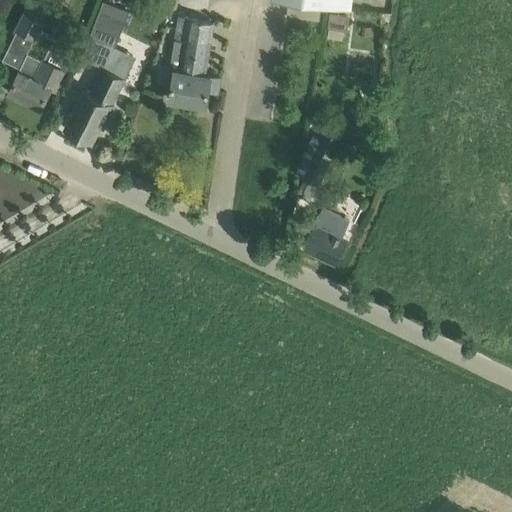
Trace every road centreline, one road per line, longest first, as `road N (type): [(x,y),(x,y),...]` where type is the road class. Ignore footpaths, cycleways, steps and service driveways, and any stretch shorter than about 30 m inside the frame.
road 1 (unclassified): [(511,379),(220,239)]
road 2 (unclassified): [(220,239),(0,136)]
road 3 (residential): [(220,239),(254,0)]
